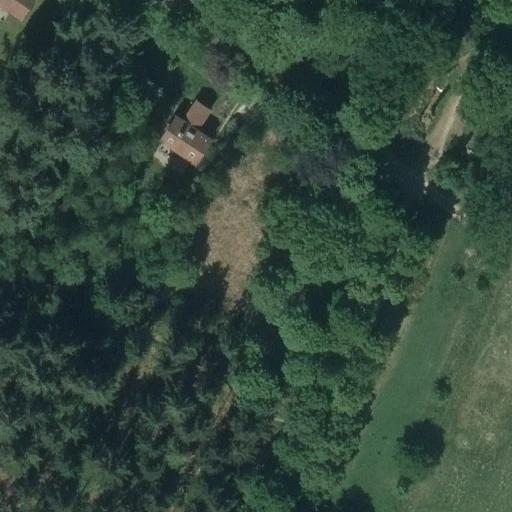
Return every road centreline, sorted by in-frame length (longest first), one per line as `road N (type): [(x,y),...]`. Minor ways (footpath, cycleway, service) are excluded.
road 1 (unclassified): [(298,470),(386,264),(397,176),(372,136),(329,97),(220,27),(215,0)]
road 2 (track): [(511,250),(390,162)]
